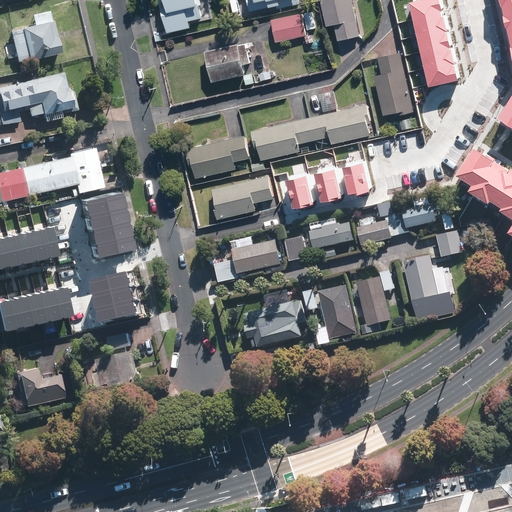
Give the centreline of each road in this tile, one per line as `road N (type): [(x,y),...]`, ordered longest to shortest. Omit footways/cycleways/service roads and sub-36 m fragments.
road 1 (primary): [(10,511),(337,412),(403,381),(511,300)]
road 2 (primary): [(511,346),(385,432),(306,467),(153,511)]
road 3 (residential): [(198,373),(115,0)]
